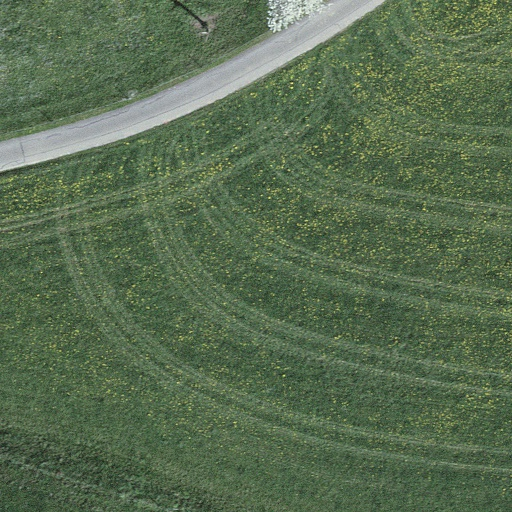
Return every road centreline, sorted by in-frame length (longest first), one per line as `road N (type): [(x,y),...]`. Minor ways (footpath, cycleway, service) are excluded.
road 1 (unclassified): [(363,0),(268,58),(83,137),(0,157)]
road 2 (track): [(0,466),(166,511)]
